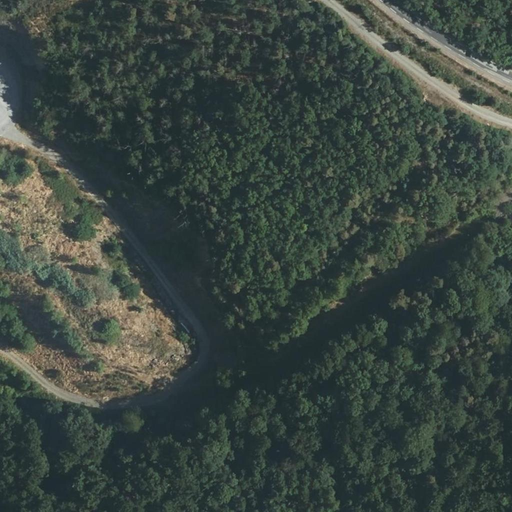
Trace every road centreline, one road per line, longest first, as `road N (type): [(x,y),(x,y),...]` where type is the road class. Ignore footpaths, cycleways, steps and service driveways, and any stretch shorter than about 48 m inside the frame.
road 1 (track): [(43,145),(126,226),(196,321),(209,354),(171,388),(132,402),(79,399),(44,384),(0,343)]
road 2 (track): [(323,0),(455,99),(511,120)]
road 3 (residential): [(511,77),(391,0)]
